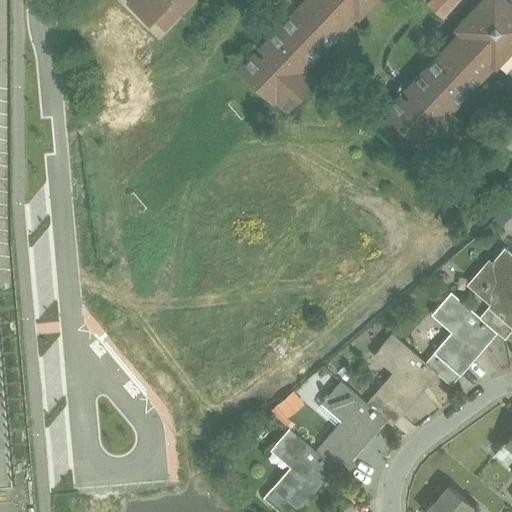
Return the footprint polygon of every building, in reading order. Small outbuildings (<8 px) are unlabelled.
[(128,0),(150,20),(154,16),(165,26),(189,0),(128,0)] [(304,0),(303,1),(302,0),(260,45),(265,50),(262,54),(256,49),(239,66),(274,100),(277,96),(288,107),(317,77),(302,63),(306,59),(309,62),(337,33),(336,32),(348,20),(349,20),(357,12),(359,14),(372,0),(304,0)] [(511,2),(509,0),(480,0),(456,26),(462,31),(449,44),(448,43),(405,87),(411,93),(407,97),(401,91),(384,109),(419,142),(422,138),(434,149),(462,120),(447,105),(451,101),(455,105),(483,75),(482,74),(494,61),(496,64),(511,47),(511,2)] [(425,0),(445,17),(460,0),(425,0)] [(511,249),(505,244),(480,273),(488,280),(482,287),(485,288),(486,287),(496,296),(489,304),(511,323),(511,249)] [(480,314),(452,289),(438,305),(458,322),(435,349),(461,371),(498,329),(480,314)] [(511,328),(511,323),(489,304),(480,314),(498,329),(506,336),(511,328)] [(0,330),(0,480),(14,479),(0,330)] [(399,364),(376,390),(402,412),(439,370),(427,359),(393,331),(379,346),(399,364)] [(461,371),(435,349),(427,359),(439,370),(452,381),(461,371)] [(368,400),(342,378),(328,393),(348,411),(325,437),(351,459),(387,417),(368,400)] [(271,403),(281,417),(304,402),(295,388),(271,403)] [(402,412),(376,390),(368,400),(387,417),(393,422),(402,412)] [(316,447),(290,425),(276,441),(296,459),(274,485),(299,507),(336,464),(316,447)] [(351,459),(325,437),(316,447),(336,464),(342,469),(351,459)] [(450,482),(426,511),(427,511),(478,511),(482,508),(480,507),(481,505),(477,502),(475,503),(450,482)] [(294,511),(299,507),(274,485),(265,495),(285,511),(294,511)]
